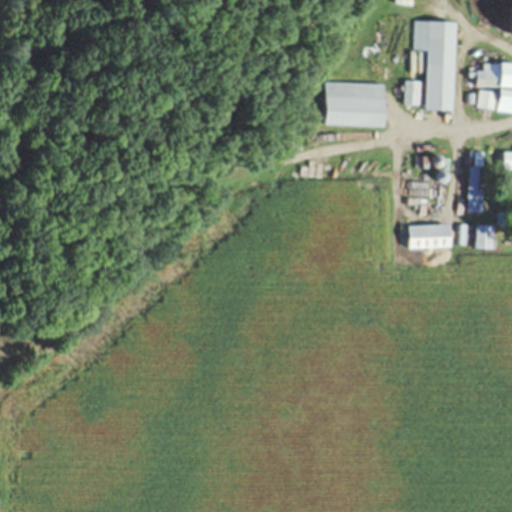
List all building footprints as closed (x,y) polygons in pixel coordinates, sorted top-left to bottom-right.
[(456,23),(413,22),(412,51),(427,52),(425,111),(453,112),(456,23)] [(511,83),(499,83),(499,65),(482,64),(482,71),(473,71),(473,88),(498,89),(498,93),(475,92),(475,110),(511,111),(511,83)] [(419,82),(403,82),(403,107),(419,107),(419,82)] [(326,126),(386,128),(387,85),(327,83),(326,126)] [(507,185),(511,185),(511,153),(500,153),(500,171),(508,172),(507,185)] [(479,213),(479,167),(465,167),(465,213),(479,213)] [(450,226),(407,226),(407,249),(450,249),(450,226)] [(490,226),(474,226),(474,249),(490,249),(490,226)]
